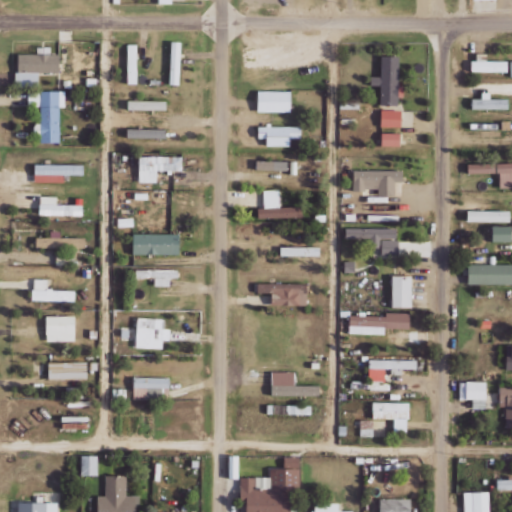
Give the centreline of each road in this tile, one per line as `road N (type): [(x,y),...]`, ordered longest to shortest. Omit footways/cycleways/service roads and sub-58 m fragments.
road 1 (residential): [(0,19),(511,23)]
road 2 (residential): [(220,0),(217,511)]
road 3 (residential): [(442,450),(442,23)]
